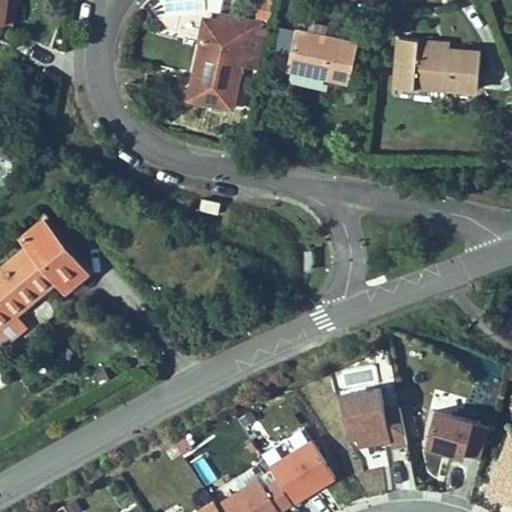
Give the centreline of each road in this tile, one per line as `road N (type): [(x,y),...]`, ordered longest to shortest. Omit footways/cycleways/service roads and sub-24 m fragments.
road 1 (tertiary): [(339,316),(0,490)]
road 2 (residential): [(118,0),(105,48),(109,100),(143,148),(327,191)]
road 3 (residential): [(327,191),(461,217),(508,254)]
road 4 (tertiary): [(508,254),(339,316)]
road 5 (residential): [(339,316),(350,257),(327,191)]
